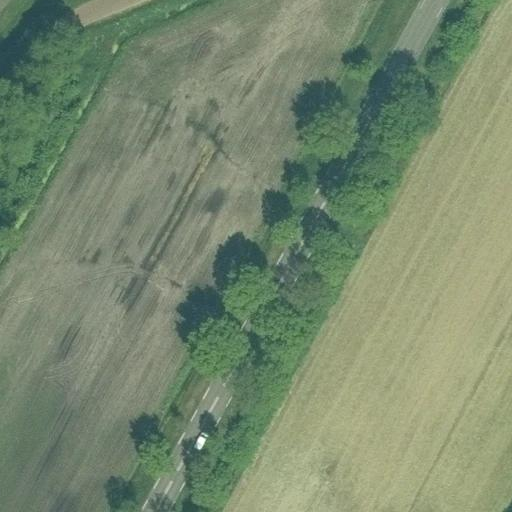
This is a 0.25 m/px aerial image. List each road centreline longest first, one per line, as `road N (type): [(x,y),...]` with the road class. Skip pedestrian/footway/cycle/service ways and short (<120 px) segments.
road 1 (tertiary): [(152,511),(433,0)]
road 2 (unclassified): [(0,97),(54,36),(128,0)]
